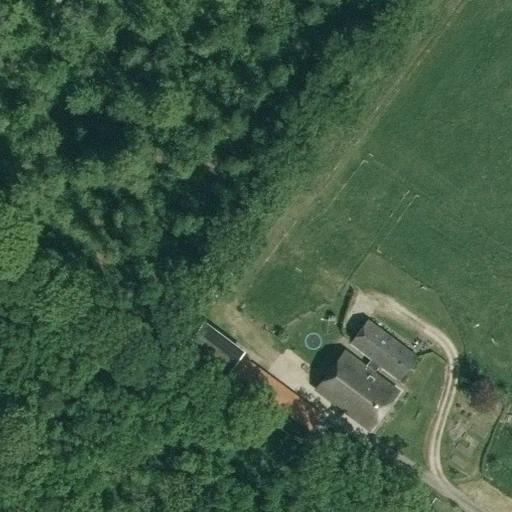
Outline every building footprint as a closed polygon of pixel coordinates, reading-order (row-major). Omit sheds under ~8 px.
[(261,266),(238,304),(320,352),(343,314),(261,266)] [(233,274),(223,267),(222,269),(215,279),(225,285),(233,274)] [(370,320),(353,343),(374,359),(369,367),(347,351),(319,390),(371,428),(399,389),(377,373),(383,365),(403,380),(420,356),(370,320)] [(242,356),(222,384),(251,406),(272,377),(242,356)] [(321,413),(296,395),(276,423),(301,441),(321,413)]
